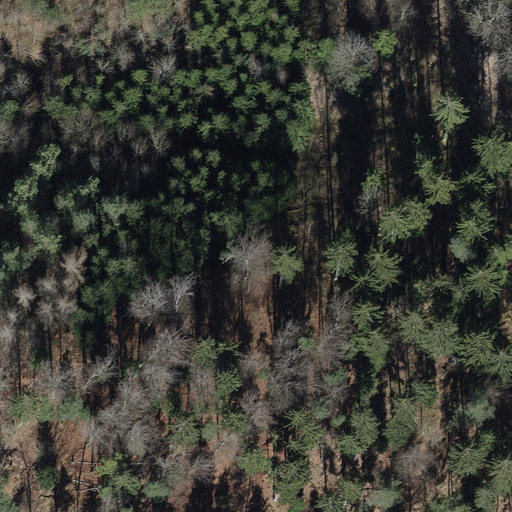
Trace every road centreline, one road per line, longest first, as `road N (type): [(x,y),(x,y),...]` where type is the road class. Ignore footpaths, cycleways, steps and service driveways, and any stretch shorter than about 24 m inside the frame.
road 1 (track): [(511,388),(397,511)]
road 2 (track): [(511,105),(444,0)]
